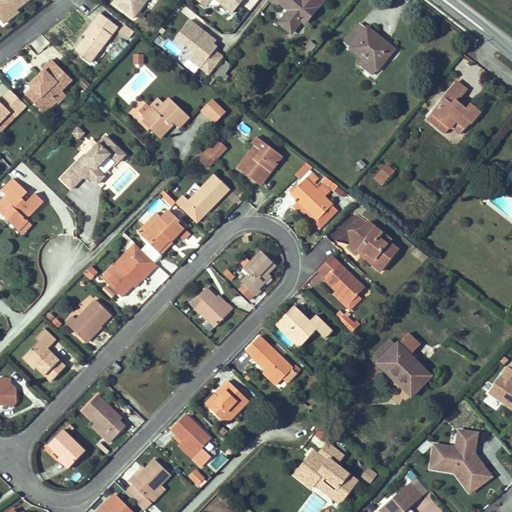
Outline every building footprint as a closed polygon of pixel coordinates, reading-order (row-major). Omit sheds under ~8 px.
[(0,0),(0,24),(2,27),(19,13),(19,9),(30,0),(0,0)] [(149,0),(113,0),(111,4),(134,21),(149,0)] [(215,0),(232,13),(242,0),(195,0),(205,7),(209,0),(215,0)] [(306,23),(324,0),(270,0),(271,0),(276,5),(279,1),(290,10),(280,23),(292,32),(302,20),(306,23)] [(181,12),(191,19),(195,13),(185,6),(181,12)] [(86,37),(75,50),(92,64),(122,27),(101,10),(81,33),(86,37)] [(217,40),(189,19),(174,38),(193,52),(188,59),(209,75),(224,56),(216,50),(217,47),(215,43),(217,40)] [(393,50),(367,28),(367,29),(361,24),(345,43),(372,66),(377,70),(393,50)] [(144,64),(144,55),(133,55),(133,64),(144,64)] [(48,56),(39,66),(44,70),(39,75),(34,74),(28,80),(29,85),(22,92),(41,110),(52,99),(55,101),(63,92),(58,87),(63,82),(57,75),(62,70),(48,56)] [(224,79),(233,65),(224,60),(215,73),(224,79)] [(143,69),(137,76),(146,84),(152,76),(143,69)] [(69,77),(62,70),(57,75),(63,82),(69,77)] [(445,100),(433,114),(450,128),(451,127),(456,121),(464,128),(469,122),(470,124),(479,112),(471,105),(469,107),(467,110),(457,102),(460,99),(466,90),(456,82),(443,98),(445,100)] [(0,133),(28,106),(9,88),(0,97),(0,133)] [(180,129),(190,118),(182,110),(170,99),(158,112),(154,108),(144,118),(146,121),(156,129),(153,133),(161,140),(170,130),(168,128),(173,123),(180,129)] [(226,112),(212,99),(202,109),(216,123),(226,112)] [(460,99),(457,102),(467,110),(469,107),(460,99)] [(450,128),(433,114),(429,119),(446,134),(450,128)] [(156,129),(146,121),(143,123),(153,133),(156,129)] [(451,127),(460,133),(464,128),(456,121),(451,127)] [(70,133),(78,140),(85,132),(77,125),(70,133)] [(60,178),(71,189),(85,174),(96,183),(103,176),(95,168),(108,155),(116,162),(123,155),(104,136),(95,145),(86,155),(84,157),(82,156),(60,178)] [(215,162),(227,149),(215,138),(203,150),(214,161),(215,162)] [(265,180),(282,156),(258,138),(253,144),(255,146),(238,169),(257,183),(261,177),(265,180)] [(86,155),(95,145),(90,140),(80,150),(86,155)] [(214,161),(203,150),(196,157),(207,168),(214,161)] [(386,181),(394,171),(386,165),(378,175),(386,181)] [(204,216),(229,189),(215,175),(189,202),(204,216)] [(261,186),(265,180),(261,177),(257,183),(261,186)] [(5,194),(16,182),(12,178),(8,181),(0,190),(5,194)] [(332,205),(305,179),(295,189),(301,195),(296,199),(318,220),(332,205)] [(25,218),(42,200),(33,193),(26,201),(20,197),(26,191),(16,182),(5,194),(0,199),(0,203),(0,204),(7,210),(2,216),(18,230),(27,220),(25,218)] [(296,199),(301,195),(295,189),(291,194),(296,199)] [(167,202),(171,198),(164,192),(160,195),(167,202)] [(175,203),(197,224),(204,216),(189,202),(182,196),(175,203)] [(183,229),(177,223),(179,221),(169,211),(162,218),(147,234),(153,240),(149,244),(159,252),(171,239),(169,238),(172,235),(175,238),(179,234),(183,229)] [(147,234),(162,218),(157,213),(138,233),(143,238),(147,234)] [(21,233),(30,223),(27,220),(18,230),(21,233)] [(390,259),(397,249),(387,241),(386,243),(378,237),(381,233),(367,222),(362,229),(352,231),(354,245),(365,254),(367,252),(374,258),(371,262),(371,263),(380,271),(390,259)] [(374,258),(367,252),(365,254),(354,245),(352,231),(349,231),(350,246),(371,262),(374,258)] [(389,239),(381,233),(378,237),(386,243),(387,241),(389,239)] [(153,240),(147,234),(143,238),(149,244),(153,240)] [(150,272),(146,269),(153,261),(135,243),(120,259),(124,263),(107,282),(120,295),(122,297),(132,286),(141,277),(143,279),(150,272)] [(267,275),(276,266),(261,252),(250,263),(246,259),(241,265),(245,269),(244,269),(259,284),(264,279),(267,275)] [(364,288),(332,257),(319,271),(318,271),(327,279),(325,281),(349,304),(364,288)] [(107,282),(124,263),(120,259),(102,277),(107,282)] [(150,272),(157,265),(153,261),(146,269),(150,272)] [(97,273),(91,267),(85,273),(91,279),(97,273)] [(259,284),(249,274),(241,282),(246,287),(251,282),(259,290),(270,278),(267,275),(264,279),(259,284)] [(135,288),(143,279),(141,277),(132,286),(135,288)] [(259,290),(251,282),(246,287),(256,296),(261,292),(259,290)] [(254,295),(246,287),(241,292),(249,300),(254,295)] [(225,307),(216,298),(206,289),(191,304),(215,328),(233,309),(228,304),(225,307)] [(239,295),(233,300),(242,310),(248,305),(239,295)] [(228,304),(219,296),(216,298),(225,307),(228,304)] [(111,315),(96,301),(78,319),(70,327),(85,342),(111,315)] [(307,335),(313,327),(317,331),(326,339),(332,332),(316,316),(310,323),(294,308),(291,311),(277,325),(285,333),(294,342),(297,339),(303,345),(310,338),(307,335)] [(341,309),(334,316),(351,332),(358,325),(341,309)] [(70,327),(78,319),(74,316),(66,324),(70,327)] [(310,338),(317,331),(313,327),(307,335),(310,338)] [(65,367),(47,350),(55,341),(44,330),(35,339),(39,342),(27,354),(38,365),(37,367),(52,381),(65,367)] [(408,335),(398,345),(409,356),(419,346),(408,335)] [(293,368),(260,337),(247,350),(254,357),(253,358),(261,365),(267,371),(278,382),(279,382),(282,379),(292,370),(293,368)] [(303,345),(297,339),(294,342),(300,347),(303,345)] [(390,342),(374,358),(380,363),(396,347),(390,342)] [(409,356),(398,345),(396,347),(380,363),(379,365),(400,386),(403,383),(414,394),(430,377),(409,356)] [(38,365),(27,354),(24,358),(35,369),(37,367),(38,365)] [(511,367),(510,366),(507,364),(486,393),(511,411),(511,367)] [(288,384),(297,374),(292,370),(282,379),(288,384)] [(278,382),(267,371),(265,373),(277,385),(279,382),(278,382)] [(16,402),(17,391),(13,387),(10,386),(10,378),(0,377),(0,406),(8,407),(10,408),(11,408),(16,402)] [(231,418),(248,401),(228,382),(222,388),(226,391),(209,409),(223,422),(229,416),(231,418)] [(414,394),(403,383),(400,386),(411,396),(414,394)] [(209,409),(226,391),(222,388),(205,405),(209,409)] [(119,417),(107,405),(98,396),(83,411),(97,425),(107,434),(104,437),(110,443),(116,436),(125,427),(124,426),(119,422),(121,419),(119,417)] [(205,445),(211,439),(192,421),(186,415),(172,430),(182,440),(177,445),(191,459),(205,445)] [(225,425),(231,418),(229,416),(223,422),(225,425)] [(476,455),(479,432),(458,428),(454,446),(433,443),(429,470),(453,472),(469,496),(494,477),(476,455)] [(84,452),(63,431),(60,434),(49,446),(55,453),(60,458),(61,457),(65,461),(71,466),(84,452)] [(336,465),(343,456),(328,444),(318,458),(319,459),(316,464),(309,458),(295,476),(312,489),(315,486),(323,476),(326,478),(322,483),(344,500),(358,482),(336,465)] [(210,465),(216,470),(227,459),(221,453),(210,465)] [(316,464),(319,459),(318,458),(313,454),(309,458),(316,464)] [(71,466),(65,461),(61,457),(60,458),(58,460),(68,469),(71,466)] [(161,486),(167,479),(170,475),(169,474),(154,460),(145,470),(136,479),(133,476),(128,481),(133,485),(126,492),(145,511),(163,492),(165,490),(161,486)] [(136,479),(145,470),(142,467),(133,476),(136,479)] [(204,477),(197,470),(190,477),(198,484),(204,477)] [(370,483),(376,477),(369,471),(364,478),(370,483)] [(344,500),(322,483),(326,478),(323,476),(315,486),(340,505),(344,500)] [(408,511),(416,505),(408,496),(414,490),(410,486),(381,511),(408,511)] [(408,496),(416,505),(422,499),(414,490),(408,496)] [(107,510),(118,499),(115,496),(104,507),(107,510)] [(131,511),(118,499),(107,510),(104,507),(98,511),(131,511)]
